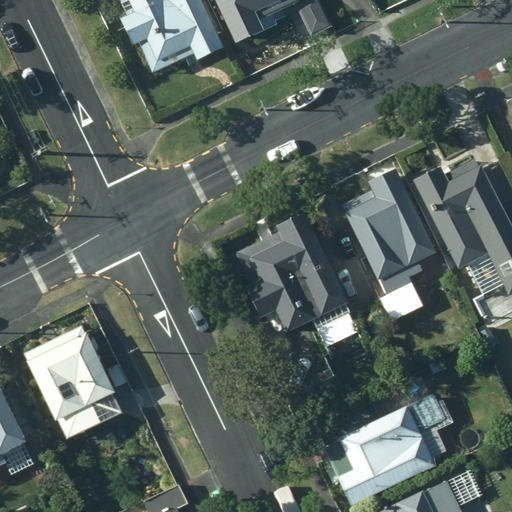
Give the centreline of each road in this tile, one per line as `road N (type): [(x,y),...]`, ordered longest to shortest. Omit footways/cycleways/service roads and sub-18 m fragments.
road 1 (residential): [(511,31),(123,222)]
road 2 (residential): [(123,222),(263,511)]
road 3 (residential): [(17,0),(123,222)]
road 4 (residential): [(123,222),(0,285)]
